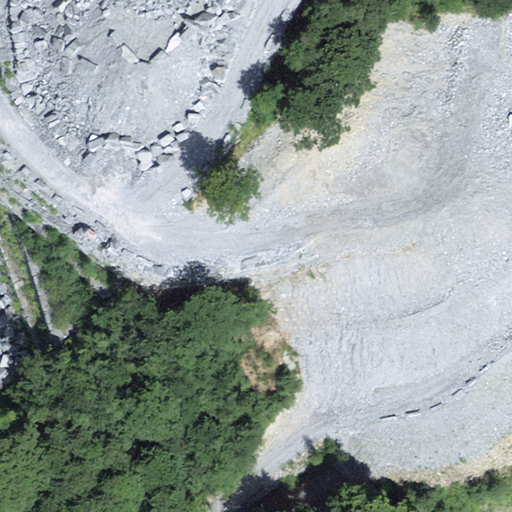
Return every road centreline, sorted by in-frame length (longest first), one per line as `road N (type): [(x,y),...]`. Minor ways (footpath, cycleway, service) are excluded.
road 1 (track): [(0,97),(53,157),(100,191),(161,186),(229,96),(268,0)]
road 2 (track): [(273,511),(511,394)]
